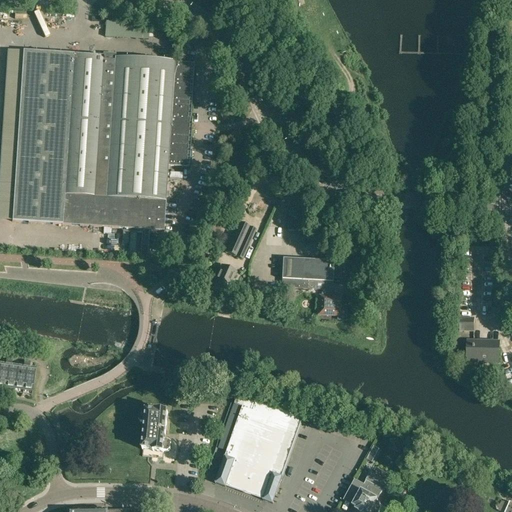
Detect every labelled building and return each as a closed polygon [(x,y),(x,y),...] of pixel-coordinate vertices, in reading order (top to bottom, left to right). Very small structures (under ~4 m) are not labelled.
[(105,38),(149,41),(150,30),(150,27),(140,26),(140,24),(106,22),(105,38)] [(111,228),(164,232),(168,166),(188,167),(192,118),(190,118),(194,64),(175,63),(175,62),(115,58),(115,55),(103,54),(103,57),(23,52),(12,222),(104,228),(111,228)] [(287,231),(301,232),(302,220),(288,219),(287,231)] [(240,250),(250,228),(239,223),(229,245),(240,250)] [(128,257),(135,258),(137,234),(130,233),(128,257)] [(141,252),(148,252),(149,234),(142,233),(141,252)] [(318,315),(339,317),(340,297),(332,297),(334,262),(282,259),(281,288),(322,290),(321,296),(319,296),(318,315)] [(212,287),(226,293),(236,272),(222,266),(212,287)] [(462,321),(462,332),(476,332),(477,321),(462,321)] [(467,358),(475,358),(475,345),(468,345),(467,358)] [(5,366),(1,392),(11,393),(15,367),(11,367),(12,359),(6,358),(5,366)] [(25,369),(21,394),(31,396),(35,370),(29,369),(30,362),(24,361),(23,368),(25,369)] [(15,367),(11,393),(21,394),(25,369),(23,368),(15,367)] [(243,405),(215,484),(226,487),(226,486),(263,499),(263,500),(273,504),(277,493),(303,417),(238,394),(235,402),(243,405)] [(153,452),(163,453),(164,453),(164,451),(168,452),(170,450),(171,444),(169,442),(165,442),(168,413),(166,412),(166,409),(147,406),(147,411),(146,411),(146,412),(142,412),(139,413),(139,420),(141,423),(145,423),(142,450),(153,451),(153,452)] [(316,419),(314,426),(332,432),(334,425),(316,419)] [(349,492),(344,501),(353,506),(357,509),(356,510),(358,511),(379,511),(381,509),(379,506),(380,504),(377,502),(382,491),(367,482),(365,486),(355,481),(349,492)]
